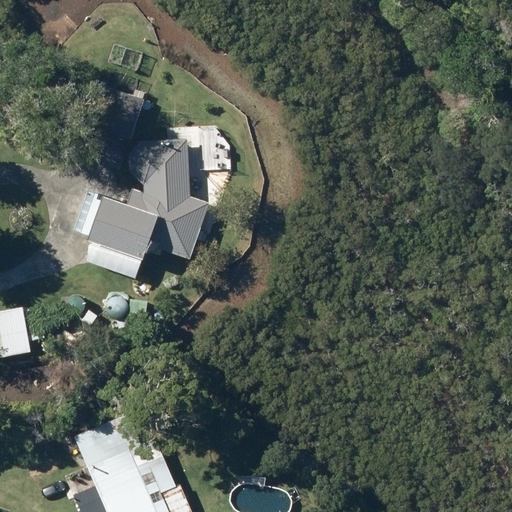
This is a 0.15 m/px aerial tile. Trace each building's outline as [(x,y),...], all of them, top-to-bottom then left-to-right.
[(109,90),(97,132),(133,142),(144,100),(109,90)] [(108,200),(92,244),(147,263),(153,246),(191,260),(211,204),(190,197),(188,141),(145,142),(132,156),(132,171),(146,184),(146,194),(137,191),(131,208),(108,200)] [(40,305),(0,311),(0,356),(29,352),(28,341),(46,338),(40,305)] [(194,511),(183,485),(175,488),(162,457),(142,465),(122,418),(75,438),(107,511),(194,511)] [(68,511),(72,505),(40,489),(35,501),(57,511),(68,511)]
